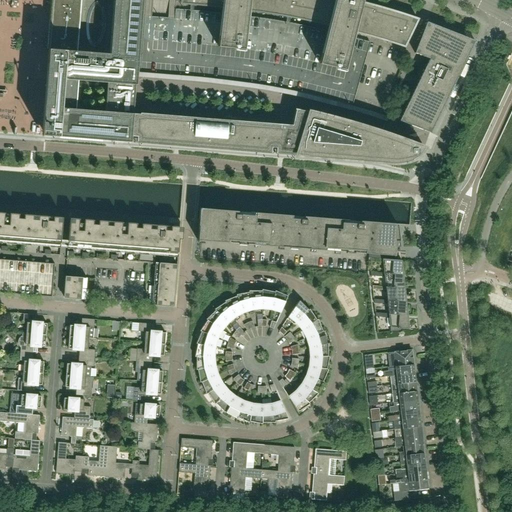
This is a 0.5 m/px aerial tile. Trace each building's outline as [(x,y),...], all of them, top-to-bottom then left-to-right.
[(132,137),(134,114),(137,72),(142,0),(52,0),(45,90),(42,135),(131,143),(132,137)] [(142,0),(137,72),(213,80),(276,87),(350,105),(393,119),(420,59),(388,46),(322,27),(254,14),(179,6),(179,0),(142,0)] [(246,33),(247,27),(249,11),(302,19),(328,26),(323,47),(319,64),(345,71),(349,53),(350,51),(354,32),(380,39),(393,43),(404,47),(418,19),(403,14),(376,6),(362,3),(362,0),(181,0),(181,4),(208,6),(222,8),(219,31),(217,47),(244,50),(246,33)] [(458,76),(475,41),(426,22),(424,28),(414,53),(429,59),(426,65),(425,64),(423,67),(425,67),(399,121),(430,133),(456,79),(458,79),(459,77),(459,76),(458,76)] [(415,159),(416,158),(418,157),(419,155),(421,154),(422,152),(423,151),(424,149),(424,148),(404,140),(397,137),(390,135),(383,133),(369,128),(359,125),(349,122),(337,119),(328,116),(328,117),(318,114),(309,112),(295,109),(294,110),(295,110),(292,125),(278,124),(276,148),(275,148),(275,153),(276,153),(276,154),(275,154),(275,153),(274,153),(274,154),(342,160),(390,163),(394,164),(397,163),(401,163),(405,162),(408,161),(412,160),(414,159),(415,159)] [(136,142),(134,141),(134,143),(272,154),(272,152),(271,152),(271,148),(275,148),(276,148),(278,124),(140,113),(140,114),(134,114),(132,137),(137,137),(136,142)] [(398,234),(397,225),(397,224),(200,208),(199,219),(198,219),(199,219),(198,226),(199,226),(199,230),(198,241),(199,242),(199,240),(369,254),(395,256),(395,251),(400,252),(399,241),(399,240),(398,235),(399,235),(399,234),(398,234)] [(0,240),(13,241),(15,214),(0,212),(0,240)] [(29,242),(31,215),(15,214),(13,241),(29,242)] [(44,244),(46,216),(31,215),(29,242),(44,244)] [(60,245),(63,218),(46,216),(44,244),(60,245)] [(84,247),(86,220),(70,218),(68,246),(84,247)] [(99,248),(102,221),(86,220),(84,247),(99,248)] [(115,249),(117,222),(102,221),(99,248),(115,249)] [(130,262),(133,223),(117,222),(115,249),(125,250),(124,261),(130,262)] [(145,263),(148,225),(133,223),(130,262),(145,263)] [(162,253),(164,226),(148,225),(145,263),(154,264),(155,253),(162,253)] [(178,254),(179,239),(182,240),(183,227),(182,227),(180,227),(164,226),(162,253),(178,254)] [(403,275),(401,261),(401,260),(373,258),(373,262),(383,263),(384,273),(403,275)] [(0,293),(52,297),(55,264),(0,259),(0,293)] [(174,307),(177,264),(155,263),(152,305),(174,307)] [(404,288),(403,275),(384,273),(375,272),(374,276),(384,277),(385,287),(404,288)] [(85,300),(87,278),(65,276),(64,298),(85,300)] [(406,302),(404,289),(404,288),(385,287),(376,286),(376,290),(386,291),(387,300),(406,302)] [(271,309),(275,292),(262,289),(262,291),(262,308),(271,309)] [(262,308),(262,291),(249,291),(249,292),(253,309),(262,308)] [(281,312),(288,296),(275,291),(275,292),(271,309),(281,312)] [(253,309),(249,292),(236,294),(237,296),(244,312),(253,309)] [(244,312),(237,296),(224,301),(225,302),(235,316),(244,312)] [(408,315),(406,302),(387,300),(378,299),(377,303),(387,304),(388,314),(408,315)] [(296,322),(309,310),(299,301),(289,316),(286,319),(294,325),(296,322)] [(235,316),(225,302),(214,309),(215,310),(228,322),(235,316)] [(317,320),(310,309),(309,310),(296,322),(302,330),(317,320)] [(228,322),(215,310),(206,319),(207,320),(222,330),(228,322)] [(409,329),(408,316),(408,315),(388,314),(379,313),(379,317),(389,318),(390,332),(400,330),(400,329),(409,329)] [(46,335),(47,323),(35,322),(36,315),(23,314),(23,322),(27,322),(26,333),(46,335)] [(89,338),(93,338),(94,319),(82,318),(81,326),(70,325),(69,337),(89,338)] [(323,331),(318,319),(317,320),(302,330),(307,338),(323,331)] [(376,330),(389,330),(389,319),(376,320),(376,330)] [(222,330),(207,320),(200,331),(201,332),(218,338),(222,330)] [(165,344),(165,333),(154,332),(155,324),(139,323),(138,331),(145,332),(145,343),(165,344)] [(327,344),(324,331),(323,331),(307,338),(309,347),(327,344)] [(215,347),(218,338),(201,332),(196,344),(197,344),(215,347)] [(45,347),(46,335),(26,333),(22,333),(21,338),(20,338),(20,339),(19,341),(19,342),(19,343),(19,344),(20,346),(21,346),(20,352),(33,353),(34,346),(45,347)] [(88,349),(89,338),(69,337),(68,348),(79,349),(79,357),(94,358),(95,350),(88,349)] [(152,363),(152,355),(164,356),(165,344),(145,343),(144,349),(137,349),(136,361),(139,362),(152,363)] [(328,356),(328,343),(327,344),(309,347),(310,357),(328,356)] [(214,357),(215,347),(197,344),(195,357),(196,357),(214,357)] [(395,366),(414,364),(412,351),(387,353),(389,367),(395,366)] [(0,352),(0,357),(0,362),(11,361),(11,352),(0,352)] [(43,373),(44,362),(32,361),(33,353),(20,352),(20,360),(24,361),(23,372),(43,373)] [(327,369),(329,356),(328,356),(310,357),(309,366),(327,369)] [(90,378),(91,366),(94,367),(94,358),(79,357),(78,364),(67,363),(66,375),(86,377),(90,378)] [(215,366),(214,357),(196,357),(196,370),(197,370),(215,366)] [(161,383),(162,371),(151,370),(152,363),(139,362),(138,374),(142,375),(142,381),(161,383)] [(390,376),(415,374),(414,364),(395,366),(389,367),(388,367),(388,371),(383,372),(384,377),(390,377),(390,376)] [(217,375),(215,366),(197,370),(200,383),(201,382),(217,375)] [(323,382),(328,370),(327,369),(309,366),(307,375),(323,382)] [(42,385),(43,373),(23,372),(22,378),(18,378),(18,386),(17,390),(17,391),(30,392),(31,384),(42,385)] [(415,380),(415,374),(390,376),(390,377),(391,385),(416,382),(415,380)] [(90,378),(86,377),(66,375),(65,387),(76,388),(76,395),(91,397),(93,378),(90,378)] [(207,393),(222,383),(217,375),(201,382),(206,394),(207,393)] [(317,393),(324,382),(323,382),(307,375),(302,383),(317,393)] [(161,394),(161,383),(142,381),(141,388),(134,387),(133,400),(149,401),(149,394),(161,394)] [(416,389),(416,382),(391,385),(392,394),(417,391),(416,389)] [(216,403),(228,391),(222,383),(207,393),(215,404),(216,403)] [(309,403),(318,394),(317,393),(302,383),(296,391),(309,403)] [(226,412),(235,397),(228,391),(216,403),(225,413),(226,412)] [(309,403),(296,391),(289,397),(298,412),(310,404),(309,403)] [(417,398),(417,391),(392,394),(393,403),(418,400),(417,398)] [(28,415),(28,414),(29,407),(40,408),(41,396),(17,394),(16,406),(10,405),(10,407),(9,413),(15,413),(15,414),(28,415)] [(378,405),(377,400),(376,396),(369,397),(370,406),(378,405)] [(237,418),(244,401),(235,397),(226,412),(236,419),(237,418)] [(90,420),(90,419),(91,407),(83,406),(84,399),(64,398),(63,410),(74,411),(74,418),(90,420)] [(400,411),(419,409),(418,400),(393,403),(394,407),(390,407),(390,413),(400,412),(400,411)] [(249,421),(253,404),(244,401),(237,418),(249,423),(249,421)] [(288,419),(281,401),(271,404),(275,421),(288,419)] [(134,423),(147,424),(147,416),(159,417),(160,405),(136,403),(135,415),(134,423)] [(262,423),(262,405),(253,404),(249,421),(262,424),(262,423)] [(275,421),(271,404),(262,405),(262,423),(275,423),(275,421)] [(419,416),(419,409),(400,411),(400,412),(401,415),(388,417),(389,421),(393,421),(420,418),(419,416)] [(40,415),(28,414),(28,415),(15,414),(15,413),(9,413),(0,412),(0,421),(24,423),(23,433),(15,432),(15,439),(23,439),(23,440),(31,440),(32,433),(38,434),(40,415)] [(93,420),(90,419),(90,420),(74,418),(62,417),(61,436),(71,437),(71,443),(75,444),(77,427),(93,429),(93,428),(93,421),(93,420)] [(394,430),(421,427),(420,418),(393,421),(394,430)] [(157,443),(158,425),(147,424),(134,423),(127,422),(127,431),(143,433),(142,442),(138,442),(137,448),(141,449),(149,450),(150,450),(151,443),(157,443)] [(395,439),(422,436),(421,427),(394,430),(395,438),(395,439)] [(402,447),(423,445),(422,436),(395,439),(395,438),(394,438),(395,448),(402,447)] [(211,459),(212,441),(181,438),(181,447),(197,449),(195,464),(195,465),(208,466),(209,459),(211,459)] [(37,472),(40,441),(31,440),(30,451),(15,450),(15,455),(13,455),(13,459),(12,467),(19,468),(19,470),(37,472)] [(81,472),(82,469),(83,456),(76,456),(76,460),(66,459),(67,443),(58,442),(56,473),(74,475),(75,471),(81,472)] [(263,454),(264,445),(233,442),(232,461),(234,461),(233,468),(246,469),(247,453),(263,454)] [(106,477),(108,446),(100,445),(98,461),(89,461),(89,457),(83,456),(82,469),(88,470),(88,476),(106,477)] [(293,466),(294,447),(264,445),(263,454),(279,455),(277,471),(290,472),(291,466),(293,466)] [(424,451),(423,445),(402,447),(403,452),(399,453),(399,456),(424,454),(424,451)] [(124,479),(125,468),(132,469),(132,464),(116,463),(117,447),(108,446),(106,477),(124,479)] [(345,460),(346,451),(315,449),(314,468),(316,468),(315,474),(328,475),(329,459),(345,460)] [(382,449),(374,450),(375,459),(383,458),(382,449)] [(156,481),(158,450),(150,450),(149,450),(148,465),(139,465),(139,461),(132,460),(132,464),(132,469),(131,473),(138,474),(137,480),(156,481)] [(0,468),(6,469),(6,459),(13,459),(13,455),(0,453),(0,468)] [(399,456),(400,465),(406,464),(425,462),(424,454),(399,456)] [(396,475),(426,471),(425,462),(406,464),(406,469),(401,470),(401,469),(395,470),(396,475)] [(209,484),(210,466),(208,466),(195,465),(195,464),(179,463),(179,472),(195,473),(193,490),(206,491),(207,484),(209,484)] [(262,470),(246,469),(233,468),(231,467),(230,486),(232,486),(231,493),(244,494),(245,477),(261,479),(262,470)] [(291,491),(292,472),(290,472),(277,471),(262,470),(261,479),(277,480),(275,497),(288,498),(289,491),(291,491)] [(427,478),(426,471),(396,475),(396,479),(389,480),(390,484),(397,483),(397,484),(427,480),(427,478)] [(343,485),(344,476),(328,475),(315,474),(313,474),(312,492),(314,493),(313,500),(326,501),(327,484),(343,485)] [(408,492),(428,489),(427,480),(397,484),(392,485),(394,501),(409,500),(408,492)]
